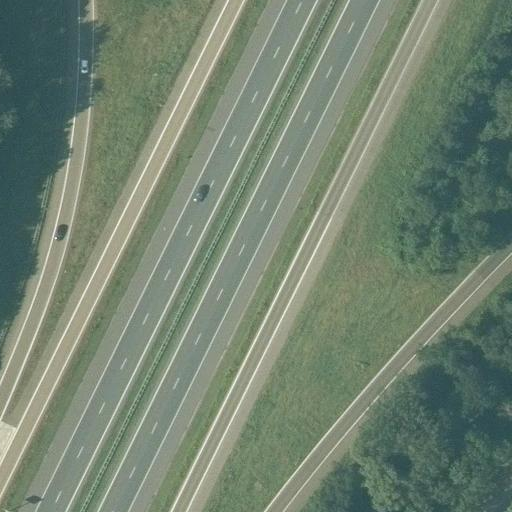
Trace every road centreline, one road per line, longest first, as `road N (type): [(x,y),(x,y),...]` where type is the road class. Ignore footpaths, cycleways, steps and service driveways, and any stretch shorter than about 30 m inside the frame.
road 1 (motorway): [(113,511),(365,0)]
road 2 (motorway): [(302,0),(51,511)]
road 3 (motorway): [(180,511),(427,0)]
road 4 (motorway): [(236,0),(0,481)]
road 5 (motorway): [(88,0),(75,183),(36,322),(0,410)]
road 6 (motorway): [(274,511),(407,353),(511,244)]
